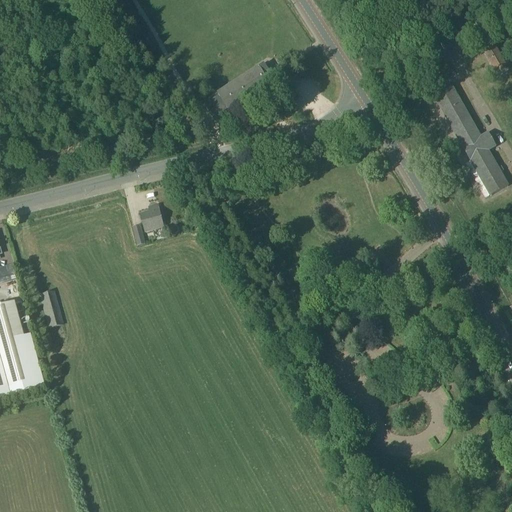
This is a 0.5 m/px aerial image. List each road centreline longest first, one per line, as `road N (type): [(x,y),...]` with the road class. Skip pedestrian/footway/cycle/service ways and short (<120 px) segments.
road 1 (unclassified): [(0,209),(318,130),(367,104)]
road 2 (primary): [(511,364),(367,104)]
road 3 (primary): [(367,104),(301,0)]
